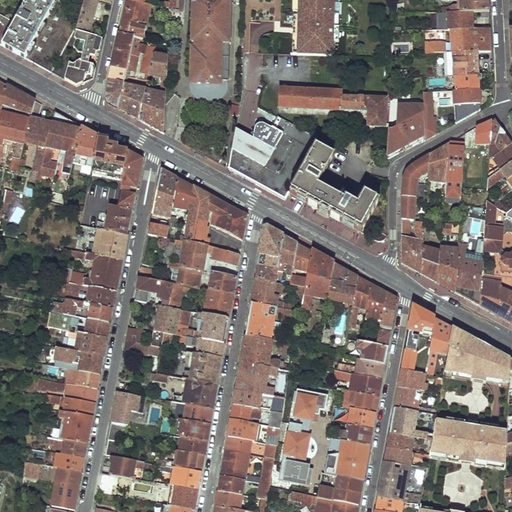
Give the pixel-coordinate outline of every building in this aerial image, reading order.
[(66,18),(72,7),(58,0),(0,0),(0,44),(29,60),(65,79),(69,64),(73,48),(76,37),(73,36),(74,32),(77,24),(66,18)] [(84,0),(79,17),(95,21),(101,0),(106,0),(111,2),(111,0),(84,0)] [(125,0),(119,33),(132,36),(143,38),(150,4),(144,3),(130,0),(125,0)] [(170,9),(170,12),(185,12),(185,0),(170,0),(171,2),(170,9)] [(193,76),(192,81),(193,86),(195,91),(198,94),(202,97),(206,98),(211,98),(216,96),(220,93),(223,88),(224,84),(224,78),(228,78),(230,0),(197,0),(195,65),(195,67),(198,70),(195,72),(193,76)] [(300,0),(299,56),(334,57),(334,41),(335,28),(335,15),(336,0),(300,0)] [(449,7),(449,12),(471,11),(489,10),(488,0),(440,0),(440,2),(459,1),(459,6),(449,7)] [(432,27),(432,30),(439,30),(452,29),(472,28),(471,11),(449,12),(441,12),(434,13),(434,18),(447,18),(447,27),(432,27)] [(163,15),(162,42),(168,43),(170,15),(163,15)] [(74,32),(91,37),(95,21),(79,17),(77,24),(74,32)] [(273,22),(250,22),(251,42),(260,42),(260,31),(273,30),(273,22)] [(425,42),(426,54),(435,54),(476,51),(490,49),(489,27),(472,28),(452,29),(452,41),(425,42)] [(76,37),(73,48),(77,54),(82,55),(89,57),(100,50),(103,41),(91,37),(74,32),(73,36),(76,37)] [(119,33),(111,67),(125,69),(131,41),(132,36),(119,33)] [(131,41),(125,69),(132,71),(137,53),(143,54),(140,73),(147,74),(147,72),(151,54),(153,46),(131,41)] [(436,69),(436,77),(452,76),(461,76),(478,74),(476,51),(435,54),(435,62),(450,61),(450,56),(452,56),(453,72),(451,72),(451,68),(436,69)] [(151,54),(147,72),(161,74),(161,86),(166,87),(168,57),(151,54)] [(82,55),(81,62),(88,64),(89,57),(82,55)] [(65,79),(76,86),(84,82),(94,77),(96,70),(92,65),(88,64),(81,62),(79,62),(75,65),(75,66),(69,64),(65,79)] [(111,67),(105,99),(107,104),(112,106),(117,109),(122,82),(125,69),(111,67)] [(461,76),(462,91),(476,90),(475,80),(480,80),(480,74),(478,74),(461,76)] [(0,82),(0,118),(2,110),(8,87),(4,85),(0,82)] [(122,82),(117,109),(128,114),(138,119),(144,89),(144,86),(122,82)] [(36,103),(8,87),(2,110),(11,112),(25,115),(33,117),(36,103)] [(144,89),(138,119),(151,125),(164,132),(166,94),(144,89)] [(452,92),(453,106),(478,104),(478,90),(476,90),(462,91),(452,92)] [(278,92),(278,106),(368,110),(367,124),(386,125),(387,96),(343,95),(278,92)] [(422,104),(423,140),(434,134),(434,116),(431,116),(431,97),(443,96),(443,92),(422,94),(422,104)] [(243,94),(228,165),(236,169),(264,184),(286,197),(289,192),(316,144),(318,137),(243,94)] [(36,103),(33,117),(40,118),(43,106),(36,103)] [(397,128),(389,128),(388,159),(423,140),(422,104),(398,104),(397,128)] [(11,112),(2,110),(0,118),(0,164),(7,137),(18,140),(16,153),(16,156),(13,168),(19,169),(20,165),(32,121),(33,117),(25,115),(24,119),(9,116),(11,112)] [(53,126),(49,142),(47,149),(42,169),(48,170),(54,146),(63,148),(69,120),(63,117),(56,113),(53,126)] [(69,120),(63,148),(62,151),(69,153),(62,185),(71,187),(76,163),(83,127),(76,124),(69,120)] [(491,155),(491,158),(511,143),(496,120),(494,121),(491,155)] [(32,121),(20,165),(26,167),(34,138),(49,142),(53,126),(32,121)] [(83,127),(76,163),(95,167),(100,137),(92,132),(83,127)] [(469,131),(468,142),(476,143),(477,132),(474,128),(469,131)] [(446,194),(464,195),(468,142),(469,131),(451,142),(448,178),(446,194)] [(100,137),(95,167),(94,173),(125,178),(130,153),(121,149),(111,143),(100,137)] [(431,153),(429,176),(448,178),(451,142),(431,153)] [(490,178),(511,162),(511,143),(491,158),(498,168),(490,174),(490,178)] [(316,144),(289,192),(325,211),(361,231),(365,223),(379,199),(364,191),(358,203),(344,195),(343,198),(317,184),(333,154),(316,144)] [(41,148),(35,169),(42,171),(42,169),(47,149),(41,148)] [(130,153),(125,178),(119,207),(135,211),(138,194),(134,194),(135,187),(139,188),(144,161),(137,157),(130,153)] [(505,176),(508,180),(511,177),(511,162),(490,178),(489,187),(505,176)] [(77,173),(88,175),(89,168),(79,165),(77,173)] [(160,170),(152,214),(171,218),(173,209),(178,179),(170,174),(162,169),(160,170)] [(178,179),(173,209),(190,211),(194,187),(188,184),(178,179)] [(403,195),(417,197),(427,199),(429,185),(403,181),(403,195)] [(209,213),(212,198),(194,187),(190,211),(183,243),(206,248),(207,242),(204,242),(206,234),(209,213)] [(7,188),(5,200),(8,200),(12,201),(14,190),(7,188)] [(481,190),(479,207),(488,208),(488,202),(489,190),(481,190)] [(500,201),(511,193),(509,190),(505,193),(503,191),(496,196),(500,201)] [(403,195),(403,220),(415,220),(417,197),(403,195)] [(212,198),(209,213),(213,215),(211,227),(243,243),(248,218),(224,205),(212,198)] [(503,211),(506,212),(511,208),(511,203),(505,208),(500,201),(494,205),(503,211)] [(483,263),(494,264),(498,216),(496,216),(496,211),(494,210),(494,205),(488,202),(488,208),(485,240),(483,263)] [(104,204),(99,229),(130,236),(135,211),(119,207),(104,204)] [(503,211),(503,226),(511,230),(511,215),(506,212),(503,211)] [(480,234),(481,218),(465,217),(464,234),(480,234)] [(171,218),(169,228),(176,229),(178,219),(171,218)] [(412,268),(421,273),(425,242),(425,236),(424,235),(425,223),(418,222),(416,234),(419,235),(418,240),(410,238),(411,228),(405,224),(402,224),(403,262),(412,268)] [(150,223),(148,234),(167,239),(169,228),(150,223)] [(365,223),(361,231),(377,240),(380,241),(383,241),(385,239),(386,237),(386,235),(365,223)] [(450,235),(451,224),(442,223),(441,234),(450,235)] [(130,236),(99,229),(98,234),(100,235),(103,236),(99,255),(125,261),(130,236)] [(261,255),(258,267),(279,271),(284,238),(276,234),(268,230),(265,231),(261,255)] [(284,238),(279,271),(278,275),(286,277),(288,267),(291,267),(289,279),(290,280),(298,245),(291,242),(284,238)] [(468,299),(480,305),(482,280),(482,275),(483,263),(485,240),(480,240),(478,261),(468,256),(468,250),(460,245),(459,249),(459,255),(472,261),(471,269),(458,262),(456,292),(468,299)] [(212,260),(239,269),(241,257),(208,249),(206,248),(183,243),(175,241),(175,244),(185,246),(181,264),(170,262),(169,269),(174,270),(180,271),(178,285),(191,287),(200,290),(207,254),(214,255),(212,260)] [(369,242),(369,253),(385,252),(384,241),(369,242)] [(430,278),(439,283),(442,251),(425,242),(421,273),(430,278)] [(174,245),(169,244),(166,255),(172,256),(174,245)] [(298,245),(290,280),(289,287),(291,287),(306,290),(312,253),(305,249),(298,245)] [(442,251),(439,283),(448,288),(456,292),(458,262),(459,255),(459,249),(442,247),(442,251)] [(100,262),(95,287),(119,292),(125,261),(99,255),(95,254),(68,248),(67,256),(100,262)] [(312,253),(306,290),(304,300),(302,308),(302,311),(311,312),(314,297),(329,300),(335,265),(323,258),(312,253)] [(483,263),(482,275),(493,276),(494,264),(483,263)] [(335,265),(329,300),(349,304),(348,310),(354,311),(360,278),(348,272),(335,265)] [(501,287),(506,290),(507,282),(511,283),(511,273),(508,272),(508,268),(503,265),(501,281),(501,287)] [(142,266),(140,276),(154,279),(155,269),(142,266)] [(257,274),(256,281),(276,284),(278,275),(279,271),(258,267),(257,274)] [(180,271),(174,270),(172,283),(178,285),(180,271)] [(68,271),(66,281),(71,281),(86,285),(88,275),(68,271)] [(236,280),(212,274),(209,291),(233,297),(236,280)] [(140,276),(138,289),(159,293),(158,299),(165,301),(164,307),(168,308),(172,283),(154,279),(140,276)] [(360,278),(354,311),(351,329),(356,330),(360,309),(367,310),(373,285),(367,282),(360,278)] [(480,305),(490,311),(493,281),(482,280),(480,305)] [(71,281),(67,298),(116,309),(119,292),(95,287),(86,285),(71,281)] [(254,293),(251,305),(302,314),(302,311),(302,308),(279,304),(280,299),(273,298),(274,294),(285,296),(287,287),(276,284),(256,281),(254,293)] [(493,312),(498,315),(501,287),(501,281),(493,281),(490,311),(493,312)] [(172,283),(168,308),(179,310),(182,291),(189,292),(191,287),(178,285),(172,283)] [(373,285),(367,310),(365,318),(382,320),(388,292),(382,290),(373,285)] [(291,287),(290,298),(304,300),(306,290),(291,287)] [(510,322),(511,322),(511,292),(506,290),(501,287),(498,315),(510,322)] [(209,291),(205,316),(229,321),(231,311),(233,297),(209,291)] [(388,292),(382,320),(380,328),(393,331),(395,321),(399,298),(388,292)] [(93,309),(91,319),(113,324),(116,309),(67,298),(64,313),(78,316),(79,307),(93,309)] [(302,314),(251,305),(248,323),(246,337),(277,342),(280,343),(283,321),(276,320),(277,312),(285,314),(284,317),(300,320),(302,314)] [(164,307),(159,306),(152,345),(163,348),(166,334),(174,336),(188,339),(225,346),(227,333),(229,321),(205,316),(199,315),(196,313),(195,317),(207,320),(204,334),(188,331),(191,313),(190,312),(179,310),(168,308),(164,307)] [(414,308),(408,340),(433,345),(439,319),(429,314),(417,308),(414,308)] [(82,322),(82,321),(84,322),(85,317),(78,316),(64,313),(59,311),(57,316),(82,322)] [(91,319),(88,329),(67,325),(66,329),(80,332),(110,339),(113,324),(91,319)] [(439,319),(433,345),(427,373),(432,375),(436,352),(450,355),(455,328),(449,325),(439,319)] [(130,328),(128,340),(143,343),(145,331),(130,328)] [(511,359),(477,340),(455,328),(450,355),(447,371),(446,374),(477,378),(485,379),(511,382),(511,359)] [(378,340),(376,345),(390,347),(391,340),(393,333),(379,331),(378,340)] [(110,339),(80,332),(76,350),(107,357),(110,339)] [(166,334),(163,348),(171,349),(174,336),(166,334)] [(244,349),(241,364),(280,371),(291,373),(293,362),(288,361),(287,366),(272,364),(277,342),(246,337),(244,349)] [(361,337),(359,342),(376,345),(378,340),(361,337)] [(188,339),(187,345),(199,347),(198,355),(222,361),(223,353),(225,346),(188,339)] [(128,340),(126,350),(147,354),(147,352),(161,355),(163,348),(152,345),(143,343),(128,340)] [(349,340),(345,357),(360,360),(387,365),(388,355),(390,347),(376,345),(359,342),(349,340)] [(329,347),(320,346),(319,350),(319,352),(332,355),(333,350),(329,349),(329,347)] [(57,358),(78,363),(77,369),(103,375),(107,357),(76,350),(60,347),(57,358)] [(298,347),(297,356),(317,360),(319,352),(319,350),(298,347)] [(193,363),(191,374),(176,370),(175,377),(191,381),(217,386),(219,376),(222,361),(198,355),(180,351),(178,360),(193,363)] [(360,360),(358,368),(338,364),(337,372),(384,382),(385,372),(387,365),(360,360)] [(238,380),(236,391),(262,396),(275,399),(280,371),(241,364),(238,380)] [(101,389),(103,375),(77,369),(73,368),(70,383),(101,389)] [(401,377),(399,386),(422,391),(423,383),(421,382),(422,372),(402,369),(401,377)] [(439,369),(437,376),(446,378),(446,374),(447,371),(439,369)] [(355,383),(354,389),(339,387),(339,390),(381,398),(382,389),(384,382),(337,372),(335,380),(355,383)] [(170,376),(157,373),(157,375),(154,374),(153,379),(154,379),(169,382),(170,376)] [(476,384),(477,378),(446,374),(446,378),(445,379),(476,384)] [(41,388),(54,387),(72,391),(71,398),(98,404),(101,389),(70,383),(42,377),(41,388)] [(485,384),(511,388),(511,382),(485,379),(485,384)] [(217,386),(191,381),(187,397),(173,394),(172,399),(170,398),(169,402),(171,403),(213,411),(215,398),(217,386)] [(397,398),(395,408),(439,416),(440,411),(419,407),(421,395),(427,396),(427,392),(422,391),(399,386),(397,398)] [(339,390),(336,406),(354,409),(378,414),(379,406),(381,398),(339,390)] [(235,397),(233,406),(259,411),(262,396),(236,391),(235,397)] [(324,411),(326,395),(294,392),(292,420),(305,421),(305,424),(313,424),(314,411),(324,411)] [(47,403),(59,405),(61,397),(48,395),(47,403)] [(71,398),(68,412),(95,417),(98,404),(71,398)] [(278,400),(276,414),(283,415),(286,401),(278,400)] [(171,403),(170,408),(185,411),(183,421),(210,427),(211,420),(213,411),(171,403)] [(232,412),(231,421),(249,424),(250,419),(262,421),(262,417),(271,418),(269,428),(281,430),(283,415),(276,414),(259,411),(233,406),(232,412)] [(393,420),(390,432),(415,437),(426,440),(434,441),(435,435),(416,431),(419,419),(432,421),(430,429),(436,430),(438,421),(438,418),(439,416),(395,408),(393,420)] [(354,409),(351,425),(375,430),(376,424),(378,414),(354,409)] [(68,412),(62,440),(90,445),(95,417),(68,412)] [(180,421),(177,438),(181,439),(179,452),(204,458),(206,449),(209,434),(210,427),(183,421),(180,421)] [(229,430),(228,438),(249,442),(252,429),(254,429),(255,425),(249,424),(231,421),(229,430)] [(451,423),(438,421),(436,430),(435,435),(434,441),(434,444),(432,454),(464,459),(474,460),(509,465),(510,457),(510,443),(511,431),(496,429),(493,429),(477,426),(469,425),(455,423),(451,423)] [(112,422),(109,439),(123,441),(124,442),(127,426),(112,422)] [(312,465),(305,464),(310,434),(300,433),(301,425),(285,423),(276,484),(309,489),(312,465)] [(352,433),(344,431),(342,441),(344,441),(372,447),(373,437),(375,430),(351,425),(348,425),(348,428),(352,429),(352,433)] [(268,428),(267,436),(280,438),(281,430),(269,428),(268,428)] [(389,441),(388,448),(413,452),(415,437),(390,432),(389,441)] [(58,443),(55,453),(59,454),(87,460),(90,445),(62,440),(52,437),(52,441),(58,443)] [(227,443),(225,451),(251,456),(253,443),(249,442),(228,438),(227,443)] [(109,439),(106,456),(112,457),(119,458),(123,441),(109,439)] [(344,441),(337,477),(342,478),(365,482),(369,463),(372,447),(344,441)] [(268,445),(266,459),(270,460),(276,461),(278,447),(271,446),(268,445)] [(386,454),(385,460),(411,465),(412,460),(425,462),(426,460),(431,460),(431,459),(432,456),(413,452),(388,448),(386,454)] [(224,457),(223,464),(248,469),(251,456),(225,451),(224,457)] [(179,452),(177,464),(166,462),(166,463),(156,461),(156,466),(157,466),(162,467),(201,475),(203,467),(204,458),(179,452)] [(57,467),(85,472),(87,460),(59,454),(57,467)] [(463,463),(464,459),(432,454),(432,456),(431,459),(463,463)] [(119,458),(112,457),(110,464),(112,464),(110,475),(136,480),(136,477),(133,476),(135,469),(143,470),(145,463),(119,458)] [(41,463),(27,460),(27,474),(40,476),(41,463)] [(380,490),(378,497),(422,505),(424,494),(419,493),(419,496),(405,493),(411,465),(385,460),(383,473),(380,490)] [(509,469),(509,465),(474,460),(473,464),(509,469)] [(222,470),(221,477),(246,482),(262,484),(271,486),(273,474),(268,473),(266,483),(247,479),(248,469),(223,464),(222,470)] [(326,464),(324,474),(335,476),(336,471),(329,469),(330,464),(326,464)] [(162,467),(160,476),(168,478),(167,485),(172,486),(198,491),(200,484),(201,475),(162,467)] [(62,468),(55,506),(78,511),(85,472),(62,468)] [(0,472),(0,507),(7,509),(14,475),(0,472)] [(219,484),(218,491),(244,496),(246,482),(221,477),(219,484)] [(363,494),(365,482),(342,478),(340,491),(324,488),(322,499),(361,507),(363,494)] [(271,486),(262,484),(260,499),(265,500),(269,500),(271,486)] [(172,486),(168,506),(172,506),(195,511),(197,501),(198,491),(172,486)] [(217,499),(215,508),(241,511),(244,496),(218,491),(217,499)] [(294,494),(292,505),(317,510),(316,511),(359,511),(361,507),(322,499),(294,494)] [(377,504),(376,511),(383,511),(402,511),(404,507),(421,511),(422,507),(422,505),(378,497),(377,504)]
